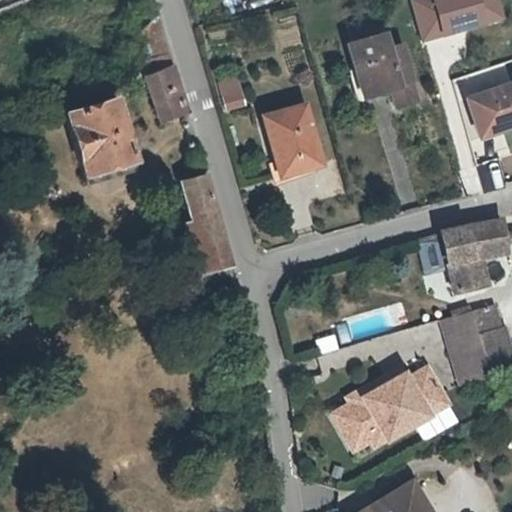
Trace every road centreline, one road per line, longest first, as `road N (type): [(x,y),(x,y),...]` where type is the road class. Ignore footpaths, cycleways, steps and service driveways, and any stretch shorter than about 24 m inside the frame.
road 1 (residential): [(246,272),(168,0)]
road 2 (residential): [(246,272),(511,206)]
road 3 (residential): [(246,272),(274,386),(291,511)]
